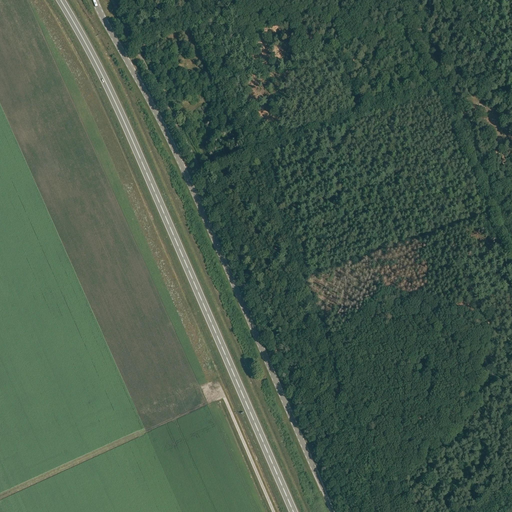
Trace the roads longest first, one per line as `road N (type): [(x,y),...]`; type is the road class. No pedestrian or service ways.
road 1 (tertiary): [(94,0),(181,164),(332,511)]
road 2 (trunk): [(293,511),(120,113),(60,0)]
road 3 (track): [(440,79),(494,209),(302,280)]
road 4 (track): [(325,337),(252,145),(285,133)]
road 5 (track): [(440,79),(363,105),(335,55),(285,0)]
road 6 (track): [(325,337),(349,400),(411,511)]
road 7 (unclassified): [(511,95),(440,79),(406,0)]
road 8 (track): [(273,511),(219,387)]
